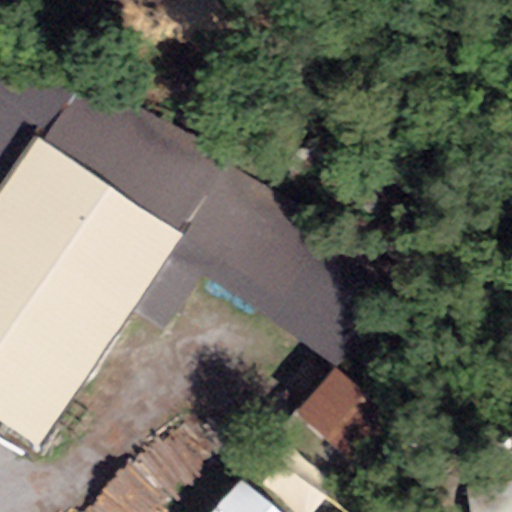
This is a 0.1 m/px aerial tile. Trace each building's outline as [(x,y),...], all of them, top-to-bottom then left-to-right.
[(0,197),(37,144),(188,248),(176,264),(337,368),(358,338),(345,247),(224,165),(74,94),(0,69),(0,197)] [(0,197),(0,429),(42,458),(176,264),(188,248),(37,144),(0,197)] [(335,376),(296,423),(331,451),(369,404),(335,376)] [(321,511),(342,490),(297,449),(262,487),(289,511),(321,511)] [(268,511),(239,488),(218,511),(268,511)] [(511,511),(511,495),(464,503),(465,511),(511,511)]
